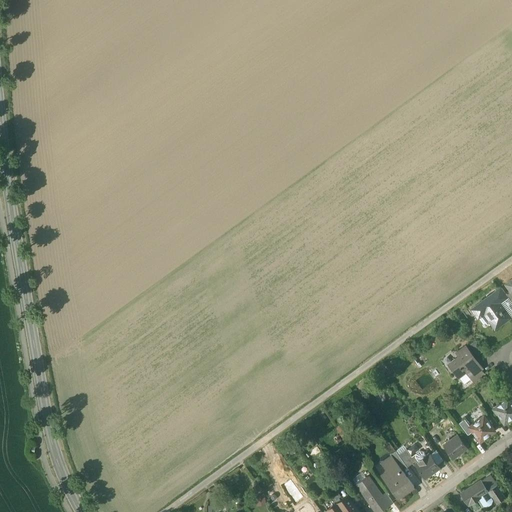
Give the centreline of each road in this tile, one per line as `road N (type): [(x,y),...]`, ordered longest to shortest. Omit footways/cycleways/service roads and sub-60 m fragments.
road 1 (track): [(511,261),(167,511)]
road 2 (secondary): [(80,511),(60,473),(42,399),(0,122)]
road 3 (residential): [(511,439),(414,511)]
